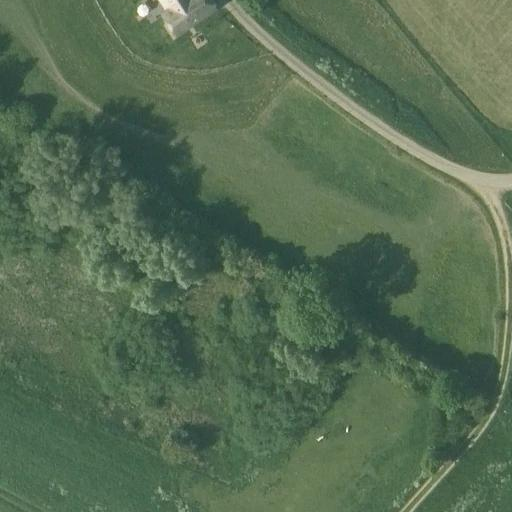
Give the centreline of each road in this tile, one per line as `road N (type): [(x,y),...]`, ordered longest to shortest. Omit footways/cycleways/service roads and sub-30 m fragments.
road 1 (track): [(407,511),(480,428),(501,385),(506,255),(487,185)]
road 2 (unclassified): [(511,179),(460,180),(374,127),(233,0)]
